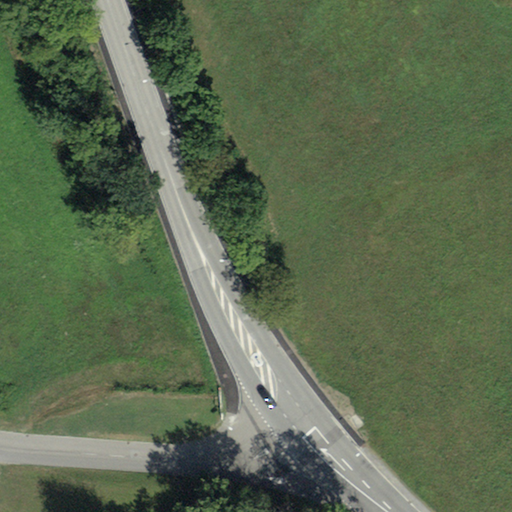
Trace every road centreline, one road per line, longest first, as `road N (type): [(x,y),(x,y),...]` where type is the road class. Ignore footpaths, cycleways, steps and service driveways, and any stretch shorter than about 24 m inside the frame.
road 1 (secondary): [(298,419),(212,279),(107,0)]
road 2 (residential): [(216,456),(0,446)]
road 3 (secondary): [(216,456),(378,502)]
